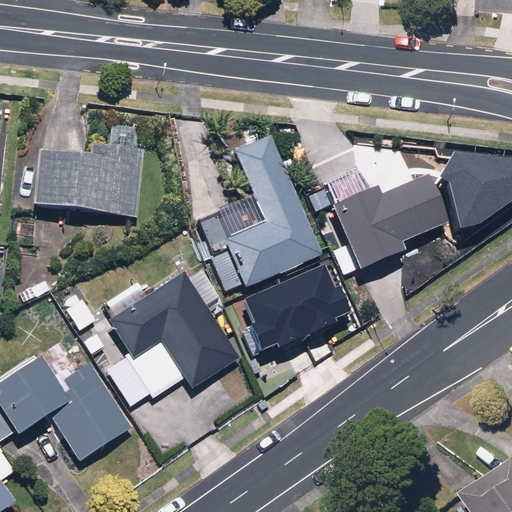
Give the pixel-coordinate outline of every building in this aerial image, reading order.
[(96,156),(46,151),(40,208),(141,218),(148,151),(129,149),(131,129),(114,128),(112,147),(97,146),(96,156)] [(0,221),(8,135),(0,134),(0,221)] [(276,138),(240,154),(261,203),(218,222),(248,291),(281,276),(288,292),(314,281),(307,264),(327,255),(276,138)] [(385,188),(337,208),(365,273),(412,254),(408,245),(458,224),(438,177),(389,197),(385,188)] [(190,273),(115,322),(135,352),(123,361),(149,402),(186,377),(195,391),(245,359),(190,273)] [(83,298),(65,311),(82,334),(99,321),(83,298)] [(41,351),(0,380),(0,434),(6,442),(22,430),(27,437),(52,419),(85,464),(139,425),(95,365),(66,386),(41,351)] [(0,511),(11,511),(23,503),(5,479),(18,470),(0,445),(0,511)] [(511,511),(511,464),(470,496),(481,511),(511,511)]
